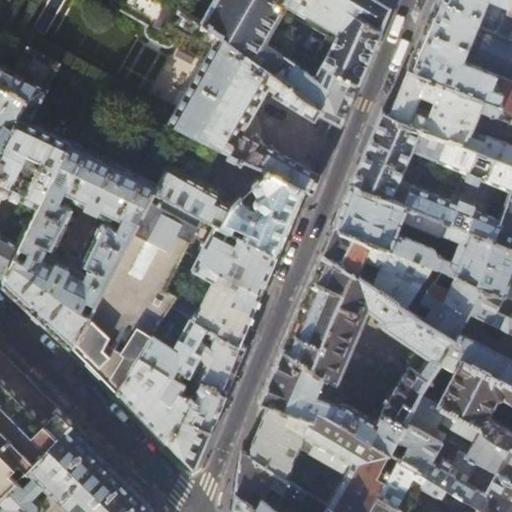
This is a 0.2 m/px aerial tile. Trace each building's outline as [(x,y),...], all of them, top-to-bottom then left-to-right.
[(108,0),(109,3),(142,22),(141,23),(140,28),(141,31),(144,35),(143,37),(160,46),(164,47),(168,46),(171,44),(173,40),(203,55),(169,120),(186,129),(158,182),(154,189),(200,215),(220,225),(231,207),(219,201),(220,197),(219,194),(217,191),(192,176),(195,170),(201,170),(211,153),(210,152),(213,143),(264,169),(264,174),(269,171),(305,187),(312,191),(319,174),(311,169),(262,142),(263,141),(262,140),(242,130),(266,87),(274,91),(273,94),(315,118),(318,113),(332,120),(341,125),(341,123),(358,82),(336,72),(319,106),(200,21),(170,0),(108,0)] [(336,72),(358,82),(369,55),(381,28),(390,6),(392,0),(211,0),(200,21),(319,106),(336,72)] [(511,0),(436,0),(434,7),(432,12),(409,68),(501,105),(511,109),(511,0)] [(0,82),(26,101),(0,153),(0,278),(1,280),(18,246),(0,236),(0,186),(38,205),(52,177),(57,166),(69,141),(30,121),(60,63),(26,46),(13,71),(0,64),(0,82)] [(501,105),(409,68),(403,83),(400,89),(390,114),(467,146),(471,135),(482,109),(497,115),(501,105)] [(0,153),(26,101),(0,82),(0,153)] [(511,109),(501,105),(497,115),(511,121),(511,109)] [(380,116),(367,145),(352,181),(408,205),(449,222),(493,239),(510,195),(511,191),(511,164),(467,146),(390,114),(382,110),(380,116)] [(478,138),(471,135),(467,146),(511,164),(511,143),(488,134),(486,137),(480,134),(478,138)] [(154,189),(158,182),(70,139),(69,141),(57,166),(66,170),(61,181),(52,177),(38,205),(18,246),(1,280),(28,304),(73,344),(139,218),(130,214),(136,203),(145,207),(154,189)] [(290,221),(305,187),(269,171),(264,174),(253,184),(261,192),(259,194),(257,197),(257,201),(257,204),(250,206),(240,196),(234,202),(231,207),(220,225),(276,255),(290,221)] [(408,205),(352,181),(343,202),(333,225),(388,248),(390,249),(397,232),(403,219),(408,205)] [(154,189),(145,207),(139,218),(73,344),(87,358),(115,388),(153,333),(153,332),(171,304),(176,294),(164,286),(179,256),(200,215),(154,189)] [(511,195),(510,195),(493,239),(494,239),(511,246),(511,242),(511,195)] [(449,222),(408,205),(403,219),(405,219),(406,222),(438,234),(445,232),(449,222)] [(220,225),(200,215),(179,256),(193,264),(194,267),(215,279),(199,308),(176,294),(171,304),(190,315),(191,315),(205,323),(240,342),(250,319),(251,316),(268,275),(276,255),(220,225)] [(449,222),(445,232),(460,239),(451,260),(446,271),(477,284),(494,239),(493,239),(449,222)] [(388,248),(333,225),(327,238),(322,251),(372,284),(388,248)] [(434,247),(397,232),(390,249),(442,270),(446,271),(451,260),(438,255),(434,247)] [(511,270),(511,246),(494,239),(477,284),(504,295),(511,298),(511,288),(506,286),(511,270)] [(372,284),(322,251),(312,275),(271,372),(259,399),(269,402),(312,416),(316,407),(331,416),(338,404),(339,403),(340,403),(342,402),(343,403),(344,403),(346,397),(331,389),(334,382),(334,383),(366,308),(375,286),(372,284)] [(477,284),(446,271),(442,270),(429,289),(471,311),(511,331),(511,315),(498,309),(504,295),(477,284)] [(415,312),(375,286),(366,308),(380,318),(380,321),(381,324),(418,348),(429,355),(420,370),(431,378),(439,364),(448,349),(455,338),(415,312)] [(511,358),(460,331),(471,311),(429,289),(415,312),(455,338),(448,349),(511,383),(511,358)] [(184,381),(173,373),(178,365),(182,368),(180,372),(186,376),(198,351),(193,346),(205,323),(191,315),(174,347),(153,333),(115,388),(139,412),(160,435),(167,441),(189,395),(179,392),(184,381)] [(205,323),(193,346),(198,351),(186,376),(184,381),(179,392),(189,395),(167,441),(194,469),(217,416),(235,372),(246,346),(240,342),(205,323)] [(418,348),(409,364),(420,370),(429,355),(418,348)] [(511,383),(448,349),(439,364),(455,371),(438,402),(511,442),(511,383)] [(22,371),(0,350),(0,493),(72,421),(22,371)] [(431,378),(420,370),(409,364),(374,420),(344,403),(343,403),(342,402),(340,403),(339,403),(338,404),(331,416),(388,450),(406,420),(422,393),(431,378)] [(439,382),(431,378),(422,393),(431,398),(439,382)] [(511,442),(438,402),(431,398),(422,393),(406,420),(441,439),(446,442),(450,435),(436,427),(440,419),(474,438),(465,452),(511,477),(511,442)] [(312,416),(269,402),(260,425),(249,453),(285,477),(299,445),(336,469),(345,474),(328,504),(340,511),(366,511),(378,492),(398,456),(388,450),(331,416),(316,407),(312,416)] [(438,444),(441,439),(406,420),(388,450),(398,456),(423,470),(430,458),(438,445),(438,444)] [(106,454),(72,421),(0,493),(0,511),(39,511),(44,508),(43,500),(52,491),(72,511),(155,511),(155,502),(110,459),(106,454)] [(446,442),(441,439),(438,444),(438,445),(449,452),(448,453),(456,457),(460,449),(446,442)] [(308,492),(285,477),(249,453),(243,449),(238,477),(236,491),(262,511),(289,511),(298,498),(303,501),(308,492)] [(439,463),(430,458),(423,470),(426,472),(494,511),(511,511),(511,477),(465,452),(460,449),(456,457),(453,462),(448,469),(439,463)] [(426,472),(423,470),(398,456),(378,492),(405,510),(421,483),(426,472)] [(443,456),(439,463),(448,469),(453,462),(443,456)] [(319,499),(328,504),(345,474),(336,469),(319,499)] [(494,511),(426,472),(421,483),(437,494),(458,511),(494,511)] [(262,511),(236,491),(232,511),(231,511),(262,511)] [(408,511),(405,510),(378,492),(366,511),(408,511)]
